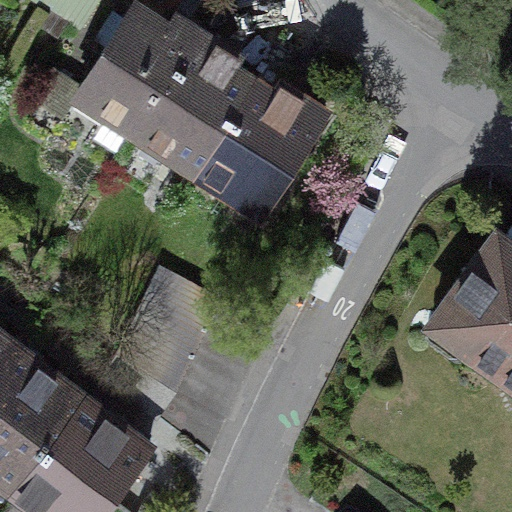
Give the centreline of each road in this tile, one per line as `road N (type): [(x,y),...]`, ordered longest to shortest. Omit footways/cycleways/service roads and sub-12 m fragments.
road 1 (residential): [(336,304),(461,90)]
road 2 (residential): [(237,511),(336,304)]
road 3 (residential): [(461,90),(327,0)]
